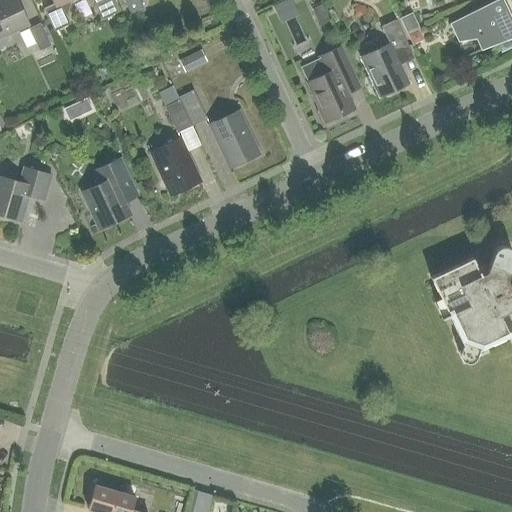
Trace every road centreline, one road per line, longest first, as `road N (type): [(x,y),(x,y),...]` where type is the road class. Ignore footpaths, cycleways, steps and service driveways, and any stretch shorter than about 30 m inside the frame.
road 1 (residential): [(309,511),(50,430)]
road 2 (residential): [(96,288),(315,183)]
road 3 (residential): [(315,183),(511,92)]
road 4 (residential): [(315,183),(231,0)]
road 5 (residential): [(50,430),(96,288)]
